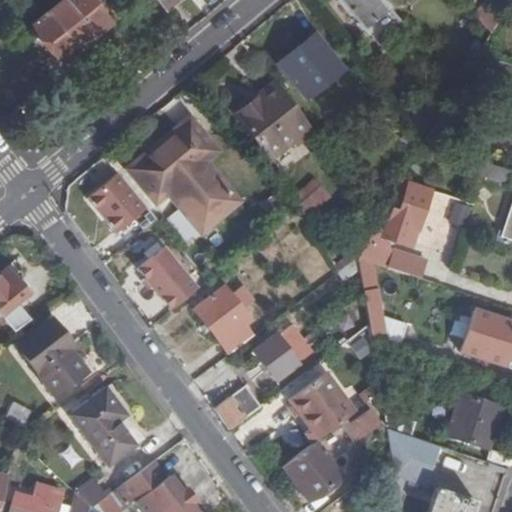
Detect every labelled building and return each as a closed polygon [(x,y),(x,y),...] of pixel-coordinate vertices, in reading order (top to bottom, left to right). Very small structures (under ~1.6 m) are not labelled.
[(60,64),(108,25),(88,0),(61,0),(29,26),(60,64)] [(154,0),(166,14),(182,0),(154,0)] [(395,18),(379,0),(336,0),(335,1),(369,40),(395,18)] [(275,65),(305,102),(342,71),(312,35),(275,65)] [(272,84),(268,78),(254,90),(258,96),(272,84)] [(272,84),(258,96),(256,98),(258,100),(236,119),(268,159),(289,141),(292,146),(298,141),(310,132),(272,84)] [(258,100),(256,98),(234,116),(236,119),(258,100)] [(416,107),(403,119),(423,142),(432,126),(416,107)] [(202,232),(236,203),(205,166),(220,153),(189,116),(154,145),(156,148),(131,170),(157,202),(169,192),(202,232)] [(313,136),(310,132),(298,141),(301,145),(313,136)] [(401,140),(414,147),(419,140),(406,132),(401,140)] [(511,172),(481,162),(475,178),(505,188),(511,172)] [(84,200),(116,236),(148,208),(115,172),(84,200)] [(292,199),(296,205),(306,197),(314,207),(326,198),(313,181),(292,199)] [(429,191),(407,184),(402,198),(399,197),(397,202),(401,202),(398,212),(390,210),(382,233),(378,232),(370,244),(366,243),(356,259),(357,260),(386,269),(392,251),(386,249),(389,241),(411,249),(429,191)] [(306,197),(296,205),(297,206),(299,210),(303,216),(314,207),(306,197)] [(502,245),(511,248),(511,209),(509,209),(504,224),(509,226),(505,237),(502,245)] [(261,234),(251,242),(261,255),(271,247),(261,234)] [(502,245),(505,237),(497,235),(494,242),(502,245)] [(161,243),(133,267),(171,311),(199,286),(161,243)] [(0,316),(27,294),(6,269),(0,273),(0,316)] [(193,310),(228,355),(252,338),(242,326),(248,320),(239,309),(251,300),(245,294),(243,295),(239,290),(230,297),(222,286),(193,310)] [(370,336),(384,341),(376,288),(362,290),(368,324),(370,336)] [(511,325),(473,312),(459,353),(501,367),(502,363),(511,366),(511,365),(511,325)] [(52,319),(16,346),(53,396),(84,373),(67,350),(72,347),(52,319)] [(405,339),(403,319),(386,320),(387,340),(405,339)] [(358,345),(370,336),(368,324),(352,337),(358,345)] [(251,353),(273,382),(297,365),(297,364),(310,354),(289,326),(276,336),(275,335),(251,353)] [(352,337),(338,348),(344,355),(358,345),(352,337)] [(273,382),(281,392),(304,374),(297,365),(273,382)] [(288,401),(317,439),(338,423),(344,419),(345,418),(329,397),(324,400),(311,383),(288,401)] [(244,386),(212,410),(228,430),(260,407),(244,386)] [(140,440),(104,390),(68,416),(106,466),(140,440)] [(486,449),(499,409),(459,396),(446,436),(486,449)] [(344,419),(338,423),(352,441),(378,422),(368,408),(348,423),(344,419)] [(383,414),(385,430),(408,437),(413,423),(383,414)] [(385,430),(390,460),(394,476),(424,487),(438,447),(408,437),(385,430)] [(312,443),(280,467),(304,498),(317,488),(321,493),(340,479),(312,443)] [(165,478),(152,461),(103,498),(88,509),(92,511),(120,511),(135,500),(144,511),(181,511),(186,509),(164,479),(165,478)] [(506,470),(487,464),(485,469),(504,475),(506,470)] [(90,479),(71,492),(73,494),(88,509),(103,498),(90,479)] [(87,511),(88,509),(73,494),(70,507),(58,504),(62,491),(34,484),(30,500),(13,495),(7,511),(87,511)] [(317,488),(304,498),(308,503),(321,493),(317,488)] [(471,511),(475,503),(434,489),(426,511),(471,511)]
